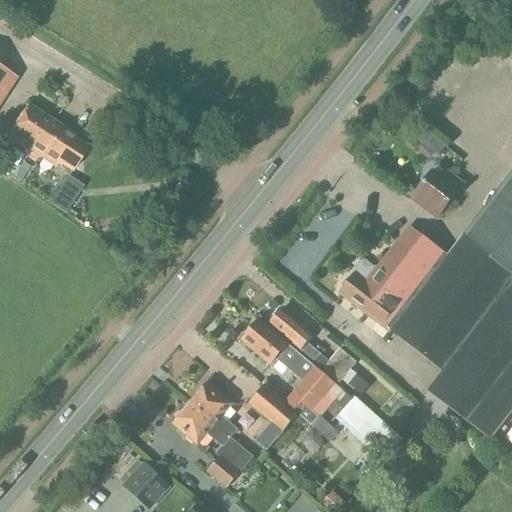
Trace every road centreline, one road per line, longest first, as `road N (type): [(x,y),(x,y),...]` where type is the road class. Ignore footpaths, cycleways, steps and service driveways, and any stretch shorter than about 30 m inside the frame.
road 1 (secondary): [(0,505),(253,202)]
road 2 (unclassified): [(253,202),(175,141),(0,31)]
road 3 (secondary): [(253,202),(360,78),(414,0)]
